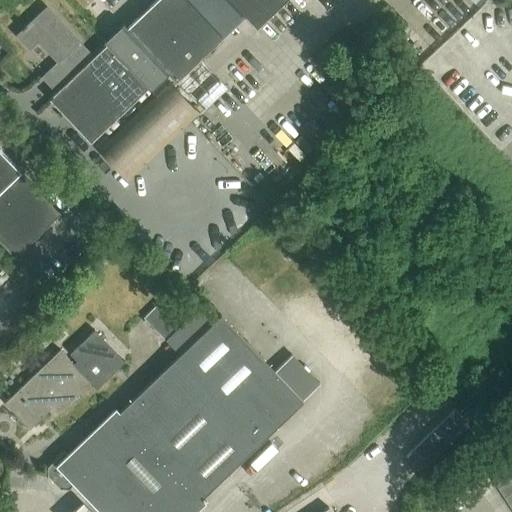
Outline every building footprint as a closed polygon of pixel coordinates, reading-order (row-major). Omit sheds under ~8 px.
[(166,72),(174,81),(244,15),(256,27),(284,0),(368,0),(369,1),(370,0),(153,0),(125,26),(121,23),(103,41),(106,44),(147,88),(149,89),(166,72)] [(147,88),(106,44),(92,57),(45,7),(16,36),(29,49),(38,41),(56,60),(39,76),(54,92),(47,99),(89,143),(147,88)] [(204,108),(225,88),(217,79),(196,99),(204,108)] [(127,182),(199,115),(168,82),(96,149),(127,182)] [(0,243),(13,257),(59,213),(19,171),(0,151),(0,243)] [(110,235),(87,252),(94,260),(117,243),(110,235)] [(16,302),(0,317),(0,352),(33,320),(16,302)] [(178,352),(211,320),(198,307),(180,325),(157,302),(142,316),(178,352)] [(114,408),(66,454),(62,450),(46,466),(46,475),(58,488),(67,488),(73,483),(101,511),(194,511),(204,503),(200,499),(303,400),(219,314),(118,412),(114,408)] [(65,411),(91,386),(95,390),(124,362),(93,330),(68,354),(75,361),(72,364),(59,350),(3,404),(28,429),(56,402),(65,411)] [(455,409),(447,417),(462,433),(470,425),(455,409)] [(447,417),(438,425),(453,441),(462,433),(447,417)] [(438,425),(430,433),(445,449),(453,441),(438,425)] [(430,433),(422,441),(437,457),(445,449),(430,433)] [(422,441),(414,449),(429,465),(437,457),(422,441)] [(414,449),(405,457),(420,473),(429,465),(414,449)] [(499,456),(482,470),(489,479),(507,465),(499,456)] [(511,471),(507,465),(489,479),(497,488),(511,475),(511,471)] [(504,498),(511,492),(511,477),(497,488),(504,498)] [(68,511),(99,511),(85,496),(68,511)]
